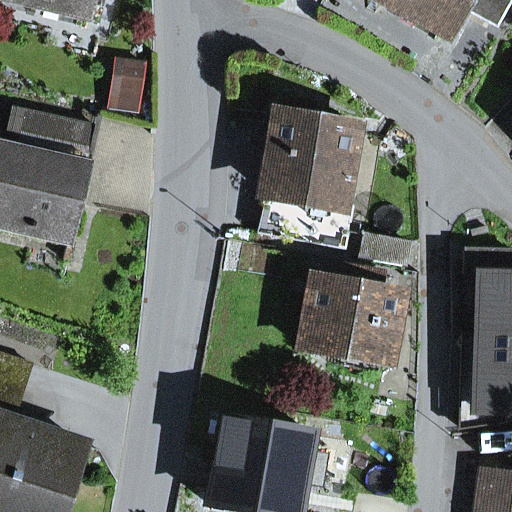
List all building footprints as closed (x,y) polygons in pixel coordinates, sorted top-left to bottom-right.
[(0,0),(0,1),(88,22),(92,0),(0,0)] [(370,0),(444,40),(462,6),(465,0),(370,0)] [(506,0),(465,0),(462,6),(494,24),(506,0)] [(26,114),(21,139),(30,141),(87,154),(93,129),(26,114)] [(337,205),(350,131),(275,118),(263,192),(288,196),(281,238),(344,249),(351,207),(337,205)] [(87,154),(30,141),(28,147),(89,161),(91,155),(87,154)] [(0,230),(69,247),(89,161),(28,147),(26,159),(0,152),(0,230)] [(256,233),(281,238),(288,196),(263,192),(256,233)] [(364,235),(360,259),(403,266),(407,243),(364,235)] [(511,249),(462,248),(462,276),(476,276),(476,274),(511,275),(511,249)] [(312,279),(300,348),(383,363),(396,294),(374,290),(377,276),(341,270),(338,283),(312,279)] [(511,413),(511,275),(476,274),(476,276),(474,336),(473,392),(501,393),(500,413),(511,413)] [(501,393),(473,392),(474,336),(460,335),(458,429),(500,422),(500,413),(501,393)] [(31,365),(0,354),(0,385),(21,393),(31,365)] [(0,417),(3,418),(12,422),(21,393),(0,385),(0,417)] [(208,502),(268,511),(293,511),(307,435),(222,421),(208,502)] [(0,429),(0,511),(58,511),(81,444),(29,427),(26,438),(0,429)] [(511,511),(511,475),(482,471),(476,511),(511,511)]
